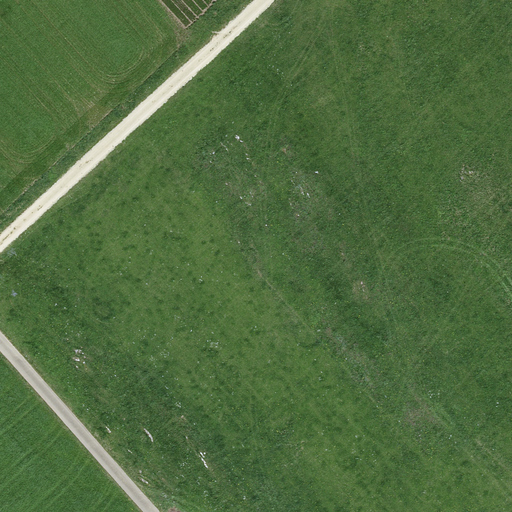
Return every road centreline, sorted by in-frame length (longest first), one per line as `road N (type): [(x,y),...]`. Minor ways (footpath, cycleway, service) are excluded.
road 1 (track): [(0,246),(268,0)]
road 2 (track): [(0,342),(153,511)]
